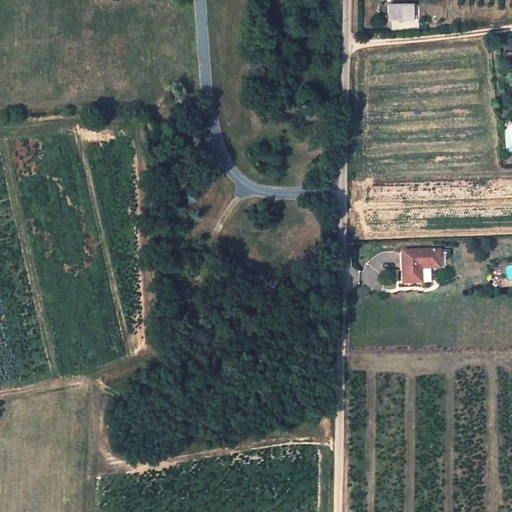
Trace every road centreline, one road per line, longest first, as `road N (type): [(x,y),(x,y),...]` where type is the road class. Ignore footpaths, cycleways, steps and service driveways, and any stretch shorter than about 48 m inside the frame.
road 1 (residential): [(335,511),(341,193)]
road 2 (residential): [(341,193),(266,195),(242,185),(224,164),(203,95),(197,0)]
road 3 (residential): [(341,193),(344,0)]
road 4 (unknown): [(343,48),(511,30)]
